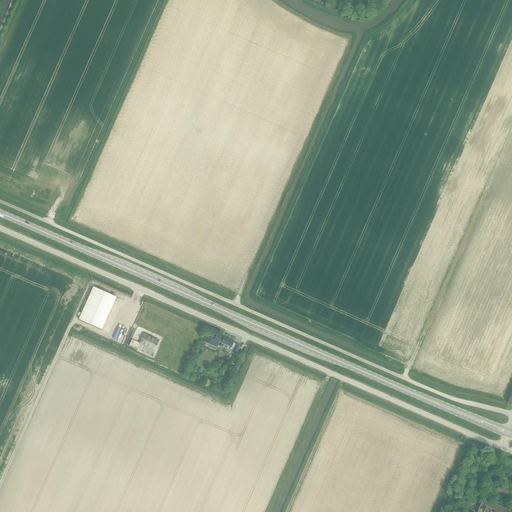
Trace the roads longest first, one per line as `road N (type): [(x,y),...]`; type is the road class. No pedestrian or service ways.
road 1 (unclassified): [(0,201),(451,398),(511,413)]
road 2 (secondary): [(508,432),(0,213)]
road 3 (unclassified): [(501,447),(0,228)]
